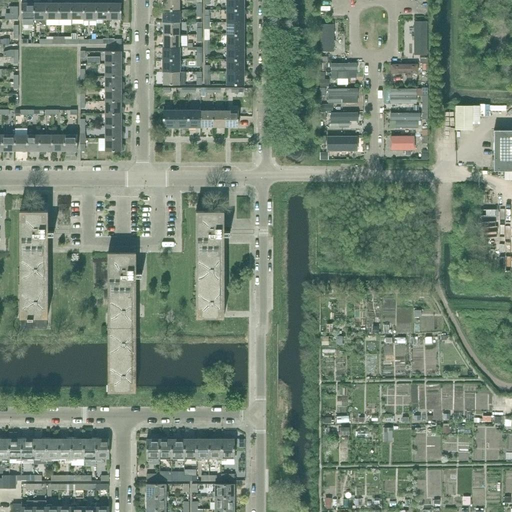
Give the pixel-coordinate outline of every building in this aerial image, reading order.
[(162,0),(163,10),(179,10),(179,0),(162,0)] [(243,10),(243,0),(227,0),(227,10),(243,10)] [(34,19),(34,3),(21,3),(21,19),(34,19)] [(46,19),(46,3),(34,3),(34,19),(46,19)] [(59,19),(59,3),(46,3),(46,19),(59,19)] [(71,19),(71,3),(59,3),(59,19),(71,19)] [(84,19),(84,3),(71,3),(71,19),(84,19)] [(96,19),(96,3),(84,3),(84,19),(96,19)] [(108,19),(108,3),(96,3),(96,19),(108,19)] [(121,19),(121,3),(108,3),(108,19),(121,19)] [(163,22),(179,23),(179,10),(163,10),(163,22)] [(243,22),(243,10),(227,10),(227,22),(243,22)] [(415,21),(414,54),(425,55),(425,22),(415,21)] [(179,35),(179,23),(163,22),(163,35),(179,35)] [(227,35),(243,35),(243,22),(227,22),(227,35)] [(320,51),(332,52),(333,25),(320,25),(320,51)] [(179,47),(179,35),(163,35),(163,47),(179,47)] [(243,47),(243,35),(227,35),(227,47),(243,47)] [(179,60),(179,47),(163,47),(163,60),(179,60)] [(243,60),(243,47),(227,47),(227,60),(243,60)] [(121,64),(121,51),(105,51),(105,64),(121,64)] [(179,72),(179,60),(163,60),(163,72),(179,72)] [(227,72),(243,72),(243,60),(227,60),(227,72)] [(121,76),(121,64),(105,64),(105,76),(121,76)] [(330,78),(340,78),(356,78),(356,64),(330,64),(330,78)] [(419,64),(391,64),(391,73),(419,74),(419,64)] [(163,85),(179,85),(179,72),(163,72),(163,85)] [(243,85),(243,72),(227,72),(227,85),(243,85)] [(121,89),(121,76),(105,76),(105,89),(121,89)] [(327,89),(327,97),(357,96),(357,88),(327,89)] [(121,101),(121,89),(105,89),(105,101),(121,101)] [(389,89),(389,103),(416,103),(416,89),(389,89)] [(121,113),(121,101),(105,101),(105,113),(121,113)] [(472,105),(455,106),(455,129),(473,129),(472,105)] [(163,127),(176,127),(176,111),(163,111),(163,127)] [(176,127),(188,127),(188,111),(176,111),(176,127)] [(188,127),(200,127),(201,111),(188,111),(188,127)] [(200,127),(213,127),(213,111),(201,111),(200,127)] [(213,127),(225,127),(226,111),(213,111),(213,127)] [(225,127),(238,127),(238,111),(226,111),(225,127)] [(330,127),(348,127),(348,121),(357,121),(356,112),(329,113),(330,127)] [(121,126),(121,113),(105,113),(105,126),(121,126)] [(390,113),(390,120),(395,120),(395,128),(417,128),(417,120),(420,120),(420,113),(390,113)] [(121,138),(121,126),(105,126),(105,138),(121,138)] [(493,171),(511,170),(511,130),(493,130),(493,171)] [(2,151),(15,151),(15,135),(2,135),(2,151)] [(15,151),(27,151),(27,135),(15,135),(15,151)] [(27,151),(39,151),(40,135),(27,135),(27,151)] [(39,151),(52,151),(52,135),(40,135),(39,151)] [(52,151),(64,151),(64,135),(52,135),(52,151)] [(64,151),(77,151),(77,135),(64,135),(64,151)] [(326,136),(326,151),(356,151),(356,136),(326,136)] [(390,136),(390,150),(414,150),(414,136),(390,136)] [(105,151),(121,151),(121,138),(105,138),(105,151)] [(47,212),(47,211),(20,211),(20,212),(22,212),(22,317),(20,317),(20,318),(21,318),(21,328),(20,328),(20,329),(46,329),(47,328),(46,328),(46,318),(47,318),(47,317),(45,317),(45,264),(44,236),(48,236),(50,234),(49,233),(49,231),(50,229),(48,228),(48,227),(45,227),(44,212),(47,212)] [(221,212),(223,212),(223,211),(196,211),(196,212),(199,212),(199,317),(196,317),(196,318),(224,318),(224,317),(221,317),(221,242),(224,241),(224,236),(226,235),(225,233),(225,231),(226,229),(224,228),(224,227),(221,227),(221,212)] [(133,254),(135,254),(135,253),(108,253),(108,254),(111,254),(111,343),(111,387),(111,391),(108,391),(108,392),(136,392),(136,391),(133,391),(133,278),(136,278),(139,276),(136,270),(136,269),(133,269),(133,254)] [(511,407),(493,407),(493,414),(511,415),(511,407)] [(351,410),(339,410),(339,419),(351,419),(351,410)] [(0,458),(9,458),(9,439),(0,439),(0,458)] [(9,458),(22,458),(22,439),(9,439),(9,458)] [(22,458),(34,458),(34,439),(22,439),(22,458)] [(34,458),(46,458),(47,439),(34,439),(34,458)] [(46,458),(59,458),(59,439),(47,439),(46,458)] [(59,458),(71,458),(71,439),(59,439),(59,458)] [(71,458),(84,458),(84,439),(71,439),(71,458)] [(84,458),(96,458),(96,439),(84,439),(84,458)] [(96,458),(109,458),(109,439),(96,439),(96,458)] [(146,458),(160,458),(159,439),(146,439),(146,458)] [(160,458),(172,458),(172,439),(159,439),(160,458)] [(172,458),(184,458),(184,439),(172,439),(172,458)] [(184,458),(197,458),(197,439),(184,439),(184,458)] [(197,458),(209,458),(209,439),(197,439),(197,458)] [(209,458),(221,458),(221,439),(209,439),(209,458)] [(221,458),(234,458),(234,439),(221,439),(221,458)] [(166,497),(166,484),(146,484),(146,497),(166,497)] [(234,497),(234,484),(215,484),(215,497),(234,497)] [(166,510),(166,497),(146,497),(146,509),(166,510)] [(234,509),(234,497),(215,497),(215,509),(234,509)]
